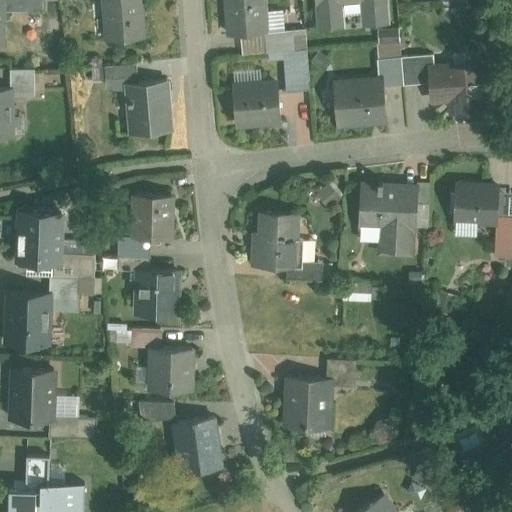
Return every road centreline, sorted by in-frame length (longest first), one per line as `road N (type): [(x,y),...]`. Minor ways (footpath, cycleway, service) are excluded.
road 1 (residential): [(203,151),(243,409),(295,511)]
road 2 (residential): [(511,137),(203,151)]
road 3 (residential): [(203,151),(191,0)]
